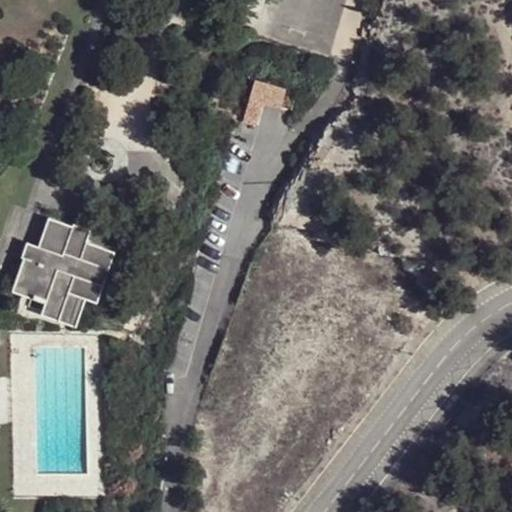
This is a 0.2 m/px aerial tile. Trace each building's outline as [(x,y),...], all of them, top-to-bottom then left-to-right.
[(244,124),(258,126),(261,105),(281,108),(285,84),(250,79),(244,124)] [(70,234),(72,226),(49,218),(38,246),(32,260),(23,258),(12,289),(45,302),(78,314),(85,297),(103,247),(87,240),(70,234)] [(73,224),(72,226),(70,234),(87,240),(91,229),(73,224)] [(21,257),(23,258),(32,260),(38,246),(26,242),(21,257)] [(115,250),(103,247),(85,297),(97,301),(115,250)] [(75,326),(78,314),(45,302),(41,314),(75,326)]
